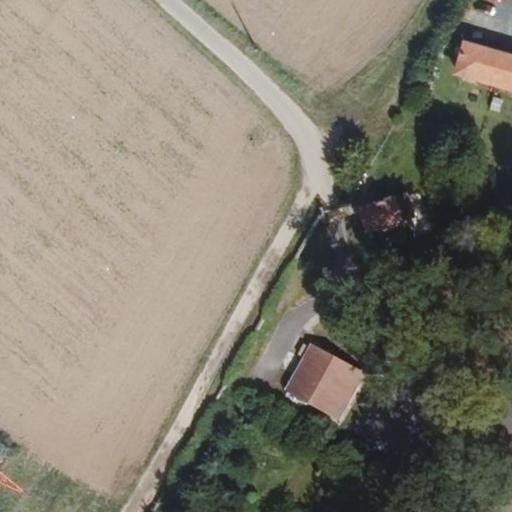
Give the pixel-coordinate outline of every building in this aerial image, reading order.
[(511,64),(459,49),(450,81),(511,98),(511,64)] [(436,144),(432,138),(437,135),(440,134),(428,117),(396,139),(409,159),(416,155),(436,144)] [(423,164),(444,149),(437,135),(432,138),(436,144),(416,155),(423,164)] [(386,202),(353,215),(362,239),(370,236),(389,229),(395,226),(386,202)] [(392,236),(389,229),(370,236),(373,244),(392,236)] [(386,312),(390,305),(348,282),(321,328),(361,354),(366,346),(372,349),(392,316),(386,312)] [(354,391),(361,378),(308,351),(284,398),(336,425),(342,414),(346,416),(358,393),(354,391)]
